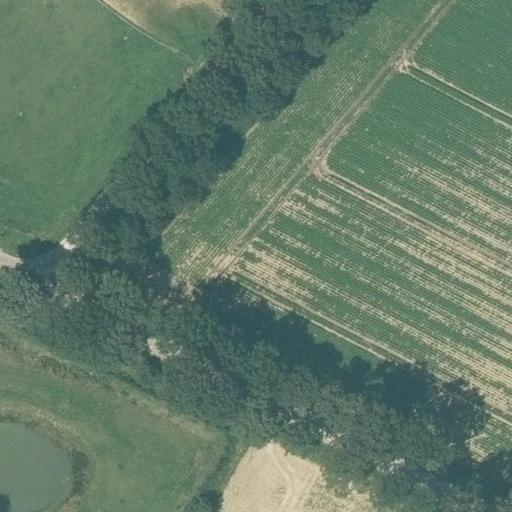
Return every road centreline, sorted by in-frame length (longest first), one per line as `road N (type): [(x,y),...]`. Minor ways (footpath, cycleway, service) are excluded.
road 1 (unclassified): [(495,511),(38,271)]
road 2 (unclassified): [(38,271),(265,0)]
